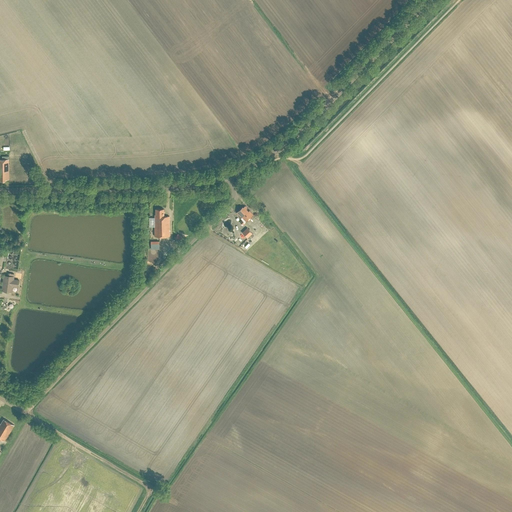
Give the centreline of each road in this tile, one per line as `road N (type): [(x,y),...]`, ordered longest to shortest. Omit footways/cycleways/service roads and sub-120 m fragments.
road 1 (unclassified): [(25,412),(232,199),(229,177)]
road 2 (tertiary): [(428,0),(289,141),(229,177)]
road 3 (tertiary): [(0,191),(170,188),(229,177)]
road 4 (track): [(136,511),(149,487),(25,412)]
